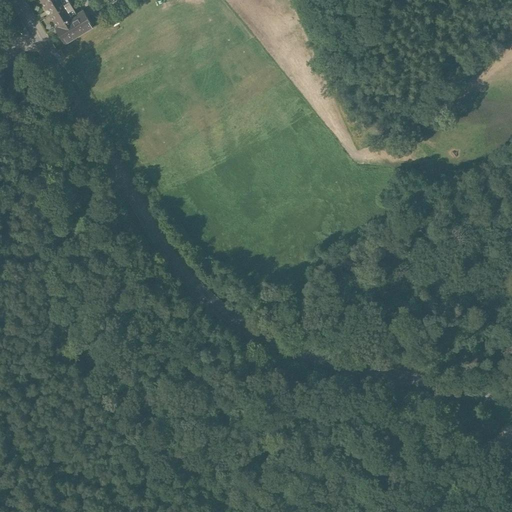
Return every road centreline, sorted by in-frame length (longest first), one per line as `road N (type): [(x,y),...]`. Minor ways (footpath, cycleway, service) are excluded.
road 1 (track): [(0,107),(39,204),(73,334),(125,441),(150,466),(425,422),(452,427),(511,465)]
road 2 (tertiary): [(15,0),(155,236),(218,308),(314,356),(511,404)]
